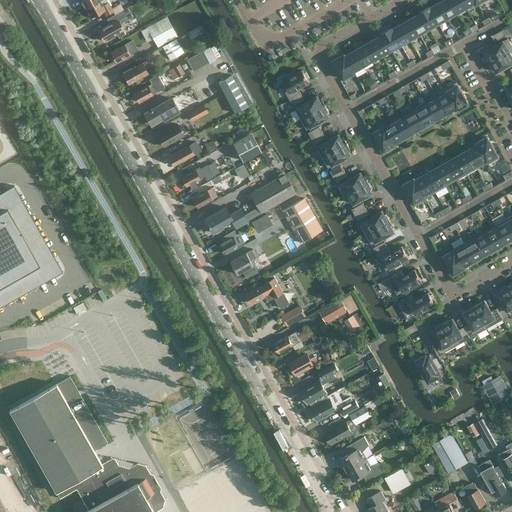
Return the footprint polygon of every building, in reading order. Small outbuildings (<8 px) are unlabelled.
[(81,0),(86,9),(101,0),(81,0)] [(107,0),(101,0),(86,9),(91,17),(104,11),(106,15),(113,12),(115,14),(124,9),(121,3),(112,8),(107,0)] [(154,0),(160,12),(170,7),(166,0),(154,0)] [(457,13),(450,0),(443,0),(439,2),(448,18),(457,13)] [(467,7),(462,0),(450,0),(457,13),(467,7)] [(448,18),(439,2),(430,8),(429,6),(439,23),(448,18)] [(439,23),(429,6),(420,11),(429,29),(439,23)] [(107,18),(110,23),(98,30),(104,41),(117,34),(119,38),(126,33),(118,20),(127,15),(124,9),(115,14),(107,18)] [(419,12),(420,13),(411,18),(420,34),(429,29),(420,11),(419,12)] [(212,45),(226,38),(213,15),(200,23),(212,45)] [(158,47),(177,36),(166,16),(147,27),(158,47)] [(420,34),(411,18),(402,24),(410,39),(420,34)] [(410,39),(402,24),(393,29),(392,27),(391,27),(401,45),(410,39)] [(391,27),(382,33),(392,50),(401,45),(391,27)] [(492,36),(495,41),(506,35),(503,29),(492,36)] [(382,33),(381,33),(382,35),(373,40),(382,55),(392,50),(382,33)] [(489,62),(511,49),(511,45),(508,38),(485,51),(487,55),(485,56),(489,62)] [(132,40),(111,52),(116,61),(137,49),(132,40)] [(177,40),(163,47),(170,60),(184,53),(177,40)] [(382,55),(373,40),(364,45),(373,61),(382,55)] [(373,61),(364,45),(354,50),(363,66),(373,61)] [(215,46),(210,48),(215,58),(220,56),(215,46)] [(511,49),(489,62),(493,69),(495,68),(497,72),(511,63),(511,55),(510,51),(511,50),(511,49)] [(363,66),(354,50),(345,55),(345,54),(344,54),(355,73),(354,71),(363,66)] [(203,52),(187,60),(193,71),(209,63),(203,52)] [(212,61),(221,79),(233,72),(224,54),(212,61)] [(355,73),(344,54),(334,60),(344,79),(355,73)] [(142,62),(136,65),(123,73),(129,84),(142,76),(151,71),(145,61),(142,62)] [(179,64),(173,67),(178,76),(184,73),(179,64)] [(290,100),(301,94),(298,88),(309,82),(308,79),(309,78),(306,72),(305,73),(303,70),(292,76),(290,73),(287,75),(288,78),(280,83),(290,100)] [(147,86),(133,93),(139,102),(165,87),(158,74),(149,79),(151,83),(147,86)] [(219,83),(235,113),(236,112),(248,106),(232,76),(219,83)] [(446,88),(458,109),(469,103),(456,82),(446,88)] [(454,112),(453,110),(456,108),(457,109),(458,109),(446,88),(445,88),(446,90),(436,95),(448,116),(454,112)] [(391,100),(396,97),(394,91),(388,93),(391,100)] [(301,94),(290,100),(293,106),(304,99),(301,94)] [(426,101),(436,120),(440,117),(441,119),(448,116),(436,95),(426,101)] [(301,119),(325,105),(321,98),(320,99),(317,96),(295,109),(301,119)] [(163,119),(179,109),(172,97),(145,113),(151,124),(162,117),(163,119)] [(432,122),(436,120),(426,101),(415,107),(427,128),(433,124),(432,122)] [(192,121),(208,112),(203,104),(187,113),(192,121)] [(301,119),(307,129),(329,117),(327,113),(329,112),(325,105),(301,119)] [(405,113),(415,131),(419,129),(421,131),(427,128),(415,107),(405,113)] [(245,108),(236,112),(239,116),(247,112),(245,108)] [(394,119),(406,140),(412,136),(411,134),(415,131),(405,113),(394,119)] [(383,123),(395,145),(394,143),(398,141),(400,143),(406,140),(394,119),(384,125),(383,123)] [(183,134),(177,123),(157,135),(163,145),(183,134)] [(395,145),(383,123),(372,130),(384,151),(386,150),(387,151),(394,148),(393,146),(395,145)] [(308,132),(312,138),(323,132),(320,126),(308,132)] [(203,130),(196,134),(199,138),(206,135),(203,130)] [(262,151),(261,151),(251,132),(232,142),(243,161),(262,151)] [(326,137),(323,132),(312,138),(315,144),(326,137)] [(317,147),(323,157),(347,143),(343,137),(341,138),(339,134),(317,147)] [(477,143),(489,164),(500,158),(487,137),(477,143)] [(213,139),(205,144),(210,152),(218,147),(213,139)] [(351,150),(347,143),(323,157),(329,168),(351,155),(349,151),(351,150)] [(477,144),(473,147),(472,144),(466,148),(477,168),(488,163),(488,164),(489,164),(477,143),(476,143),(477,144)] [(194,154),(188,144),(169,156),(174,166),(194,154)] [(477,168),(466,148),(460,151),(461,154),(457,156),(467,174),(477,168)] [(467,174),(457,156),(452,158),(451,156),(445,160),(457,180),(467,174)] [(439,163),(440,165),(436,168),(446,186),(457,180),(445,160),(439,163)] [(201,168),(200,166),(181,177),(186,186),(204,176),(206,179),(214,175),(208,164),(201,168)] [(243,164),(234,169),(239,177),(243,178),(249,175),(243,164)] [(330,171),(333,176),(345,170),(341,164),(330,171)] [(436,168),(432,170),(430,168),(424,171),(436,192),(446,186),(436,168)] [(345,170),(333,176),(337,182),(348,176),(345,170)] [(436,192),(424,171),(418,175),(419,177),(415,180),(414,178),(426,199),(427,199),(426,198),(436,192)] [(338,185),(344,196),(369,182),(365,175),(363,176),(361,172),(338,185)] [(249,193),(261,213),(296,193),(285,173),(249,193)] [(218,174),(210,180),(214,186),(223,180),(218,174)] [(426,199),(414,178),(403,184),(415,206),(426,199)] [(373,189),(369,182),(344,196),(349,194),(355,204),(373,193),(371,190),(373,189)] [(212,187),(207,190),(207,189),(193,198),(198,207),(212,199),(217,196),(212,187)] [(300,243),(322,230),(303,198),(281,210),(300,243)] [(366,208),(363,203),(352,209),(355,215),(366,208)] [(236,228),(250,219),(246,211),(244,212),(241,206),(230,213),(226,206),(204,218),(213,233),(222,227),(221,226),(231,220),(236,228)] [(0,288),(41,266),(8,208),(0,212),(0,288)] [(369,214),(366,208),(355,215),(358,220),(369,214)] [(366,234),(390,220),(386,213),(385,214),(382,211),(360,223),(366,234)] [(268,214),(252,219),(256,229),(272,224),(268,214)] [(495,225),(506,243),(510,241),(511,243),(511,242),(511,229),(506,219),(495,225)] [(366,234),(372,244),(394,232),(392,228),(394,227),(390,220),(366,234)] [(485,231),(497,251),(503,248),(501,245),(506,243),(495,225),(485,231)] [(219,238),(222,243),(219,244),(224,253),(238,245),(244,241),(239,233),(237,234),(234,230),(219,238)] [(485,255),(489,252),(490,255),(497,251),(485,231),(474,236),(485,255)] [(482,259),(481,257),(485,255),(474,236),(464,242),(476,263),(482,259)] [(374,247),(377,253),(388,247),(385,241),(374,247)] [(464,266),(468,264),(470,266),(476,263),(464,242),(454,248),(465,268),(464,266)] [(391,252),(388,247),(377,253),(386,270),(394,266),(396,268),(400,266),(398,264),(409,257),(407,255),(409,254),(406,248),(404,249),(402,246),(391,252)] [(236,274),(242,271),(246,278),(256,272),(250,261),(258,257),(253,248),(229,262),(233,269),(234,273),(235,272),(236,274)] [(454,274),(465,268),(454,248),(453,248),(454,250),(443,256),(454,274)] [(314,254),(310,259),(317,263),(320,258),(314,254)] [(416,269),(405,275),(402,277),(399,272),(402,270),(402,269),(399,271),(388,277),(397,294),(405,290),(406,292),(412,288),(411,287),(422,280),(421,278),(422,277),(419,271),(417,272),(416,269)] [(378,275),(370,280),(373,285),(382,281),(378,275)] [(283,291),(275,277),(267,282),(267,283),(261,286),(247,294),(252,303),(268,294),(271,298),(283,291)] [(511,293),(507,285),(500,289),(501,291),(498,293),(511,317),(511,293)] [(419,315),(425,311),(424,310),(435,304),(434,301),(435,300),(432,294),(430,295),(429,292),(415,300),(412,294),(401,300),(407,311),(413,308),(416,314),(418,313),(419,315)] [(320,312),(325,321),(346,308),(349,312),(357,307),(350,295),(320,312)] [(480,300),(473,304),(487,328),(503,319),(497,308),(491,311),(485,300),(481,302),(480,300)] [(83,302),(73,307),(76,313),(77,313),(86,308),(83,302)] [(470,323),(465,326),(471,337),(487,328),(473,304),(466,308),(467,310),(464,312),(470,323)] [(288,325),(306,316),(300,305),(288,312),(289,315),(284,318),(288,325)] [(502,305),(497,308),(503,319),(509,316),(502,305)] [(354,313),(344,319),(352,333),(362,328),(354,313)] [(448,318),(441,322),(455,346),(471,337),(465,326),(459,329),(453,318),(449,320),(448,318)] [(439,355),(455,346),(441,322),(434,326),(435,328),(432,330),(438,341),(433,344),(439,355)] [(407,336),(418,329),(415,323),(403,330),(407,336)] [(274,342),(279,353),(292,345),(296,351),(304,346),(301,339),(310,335),(305,325),(274,342)] [(364,355),(372,351),(367,344),(360,348),(364,355)] [(308,367),(314,364),(308,354),(303,357),(302,355),(290,362),(296,375),(308,368),(308,367)] [(374,368),(380,364),(375,355),(368,360),(374,368)] [(424,356),(418,359),(417,360),(429,382),(441,375),(438,368),(441,366),(438,361),(434,363),(430,355),(427,356),(426,355),(424,356)] [(311,404),(328,395),(327,393),(328,392),(322,381),(339,372),(334,362),(318,371),(322,378),(301,391),(308,403),(310,402),(311,404)] [(384,373),(377,377),(383,388),(390,384),(384,373)] [(511,399),(511,394),(500,375),(482,386),(493,404),(505,397),(508,402),(511,399)] [(56,383),(9,410),(55,491),(59,498),(76,488),(88,510),(83,511),(157,511),(163,508),(165,500),(160,492),(157,491),(149,477),(150,474),(145,466),(137,463),(129,468),(118,465),(114,458),(112,458),(101,464),(94,450),(107,442),(102,433),(70,376),(56,384),(56,383)] [(455,388),(450,391),(453,397),(454,398),(460,395),(456,388),(455,388)] [(328,395),(311,404),(312,407),(310,408),(317,420),(339,408),(343,415),(359,406),(355,399),(353,400),(351,396),(343,401),(337,390),(328,395)] [(350,414),(352,419),(355,423),(371,414),(366,405),(350,414)] [(490,412),(495,421),(501,418),(497,409),(490,412)] [(380,423),(382,428),(393,421),(391,417),(380,423)] [(331,444),(352,432),(346,421),(325,433),(331,444)] [(473,423),(468,426),(473,436),(479,433),(473,423)] [(486,424),(479,428),(490,448),(497,444),(486,424)] [(433,444),(449,475),(469,465),(454,434),(433,444)] [(347,446),(347,447),(352,444),(355,450),(350,452),(341,457),(347,469),(367,457),(364,451),(369,445),(364,436),(347,446)] [(470,451),(466,454),(467,457),(470,461),(474,459),(472,454),(470,451)] [(353,480),(363,474),(367,472),(371,477),(366,480),(366,481),(384,471),(374,453),(367,457),(347,469),(353,480)] [(401,458),(392,462),(396,469),(405,465),(401,458)] [(432,460),(424,464),(430,474),(438,469),(432,460)] [(497,495),(506,490),(502,482),(502,481),(492,464),(480,470),(492,491),(494,490),(497,495)] [(404,466),(386,476),(394,492),(412,482),(404,466)] [(467,494),(475,508),(486,502),(478,488),(474,483),(473,483),(473,482),(468,484),(463,486),(467,494)] [(368,511),(389,511),(384,501),(386,499),(381,490),(367,498),(372,506),(367,509),(368,511)] [(438,508),(440,511),(455,511),(449,501),(452,500),(458,509),(462,507),(453,491),(434,502),(438,508)] [(409,498),(416,511),(422,509),(415,495),(409,498)]
